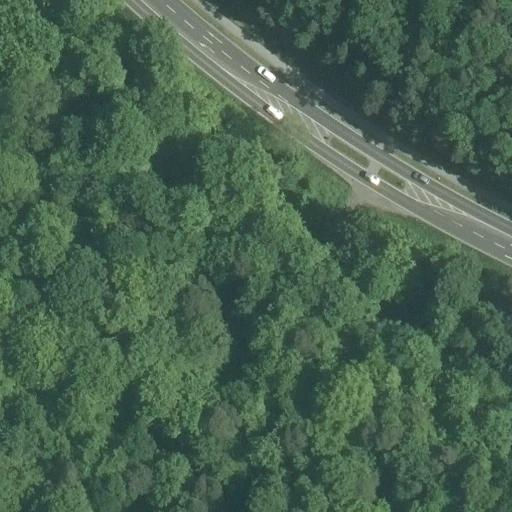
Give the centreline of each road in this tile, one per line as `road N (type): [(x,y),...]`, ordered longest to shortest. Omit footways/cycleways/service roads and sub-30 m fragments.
road 1 (primary): [(511,238),(375,163),(240,69),(163,0)]
road 2 (track): [(389,140),(339,219),(345,269),(511,442)]
